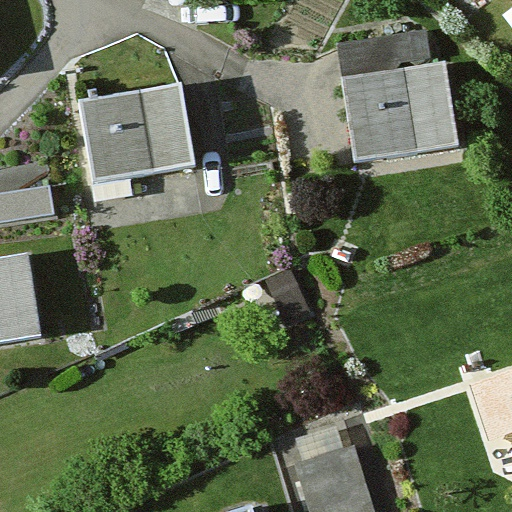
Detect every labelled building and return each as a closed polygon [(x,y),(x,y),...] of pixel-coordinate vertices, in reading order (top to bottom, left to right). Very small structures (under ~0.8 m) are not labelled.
[(511,0),(496,0),(511,22),(511,0)] [(434,78),(333,88),(341,167),(442,157),(434,78)] [(173,98),(69,108),(76,184),(180,175),(173,98)] [(0,183),(0,207),(56,199),(52,175),(0,183)] [(24,265),(0,267),(0,348),(30,347),(24,265)] [(511,379),(461,393),(477,452),(508,444),(511,461),(511,379)] [(379,511),(360,439),(299,455),(314,511),(379,511)]
